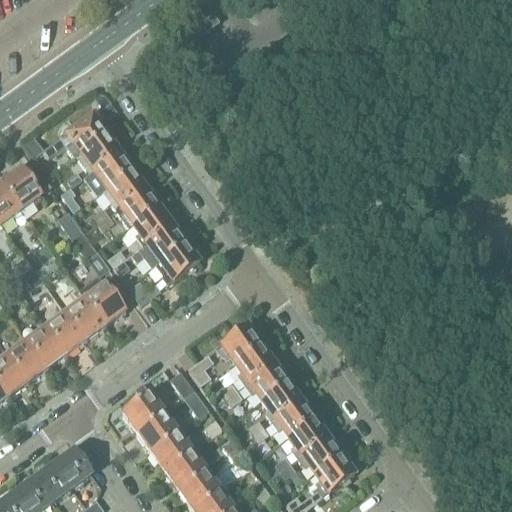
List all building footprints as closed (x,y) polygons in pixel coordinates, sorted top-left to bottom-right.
[(179,23),(179,24),(194,45),(202,39),(219,27),(213,19),(203,6),(179,23)] [(80,129),(43,156),(48,163),(48,164),(54,160),(56,158),(57,160),(67,153),(68,155),(75,164),(77,162),(78,161),(109,139),(101,128),(97,127),(92,120),(86,125),(85,123),(79,128),(80,129)] [(78,161),(77,162),(84,172),(90,180),(119,158),(113,150),(114,146),(109,139),(78,161)] [(90,180),(83,185),(96,203),(101,199),(134,174),(127,164),(123,164),(119,158),(90,180)] [(0,186),(21,216),(41,201),(20,172),(15,175),(16,176),(1,187),(0,186)] [(134,174),(101,199),(114,218),(117,215),(145,194),(140,187),(141,183),(134,174)] [(65,184),(70,191),(79,184),(74,178),(65,184)] [(21,216),(0,186),(0,228),(1,230),(21,216)] [(117,215),(114,218),(120,225),(128,236),(131,234),(161,211),(155,202),(150,200),(145,194),(117,215)] [(138,243),(126,252),(129,256),(131,260),(134,258),(140,253),(172,231),(167,223),(167,219),(161,211),(131,234),(137,242),(138,243)] [(101,214),(92,221),(96,228),(106,221),(101,214)] [(55,224),(70,245),(81,237),(66,216),(55,224)] [(111,228),(106,221),(96,228),(101,235),(111,228)] [(131,260),(137,269),(144,264),(151,274),(154,272),(157,269),(188,247),(181,238),(176,237),(172,231),(140,253),(134,258),(131,260)] [(96,257),(81,237),(70,245),(84,265),(96,257)] [(157,269),(154,272),(160,281),(160,284),(165,292),(167,290),(187,276),(188,278),(194,274),(192,272),(199,268),(194,261),(194,256),(188,247),(157,269)] [(51,259),(44,249),(33,257),(40,267),(51,259)] [(120,255),(107,265),(113,273),(123,266),(126,264),(120,255)] [(34,275),(39,283),(59,269),(51,259),(40,267),(42,269),(34,275)] [(23,260),(11,269),(18,279),(30,271),(23,260)] [(123,266),(113,273),(119,281),(129,274),(123,266)] [(0,292),(10,285),(2,274),(0,275),(0,292)] [(34,275),(22,283),(30,294),(41,286),(39,283),(34,275)] [(85,303),(84,304),(105,332),(105,331),(105,330),(120,319),(121,320),(125,318),(98,280),(78,295),(85,303)] [(140,287),(129,295),(140,310),(159,296),(154,290),(146,296),(140,287)] [(14,290),(3,297),(10,307),(21,300),(14,290)] [(105,332),(84,304),(64,318),(85,346),(86,345),(85,344),(101,333),(102,334),(105,332)] [(64,318),(45,332),(66,360),(66,359),(81,348),(82,348),(85,346),(64,318)] [(66,360),(45,332),(26,346),(47,374),(47,373),(62,362),(62,363),(66,360)] [(233,373),(264,350),(257,340),(251,339),(246,332),(240,337),(239,335),(233,340),(234,341),(215,355),(221,362),(222,363),(224,366),(227,364),(233,373)] [(26,346),(6,360),(27,388),(28,388),(27,387),(42,376),(43,377),(47,374),(26,346)] [(264,350),(233,373),(246,390),(273,370),(268,362),(269,358),(264,350)] [(27,388),(6,360),(0,364),(0,392),(7,403),(8,402),(7,401),(23,390),(24,391),(27,388)] [(206,361),(188,375),(199,390),(210,383),(203,374),(211,368),(206,361)] [(273,370),(246,390),(259,408),(289,385),(283,377),(278,376),(273,370)] [(179,377),(169,384),(183,403),(193,396),(179,377)] [(289,385),(259,408),(272,426),(299,406),(295,399),(295,394),(289,385)] [(230,390),(221,397),(226,405),(235,398),(230,390)] [(135,439),(163,418),(149,398),(121,419),(135,439)] [(240,404),(235,398),(226,405),(230,411),(240,404)] [(199,406),(190,413),(197,424),(207,416),(199,406)] [(299,406),(272,426),(285,444),(315,422),(309,413),(304,413),(299,406)] [(163,449),(178,438),(163,418),(135,439),(149,458),(163,449)] [(315,422),(285,444),(299,463),(326,443),(321,437),(322,431),(315,422)] [(203,434),(210,443),(220,437),(220,434),(213,426),(203,434)] [(247,434),(252,440),(262,433),(257,427),(247,434)] [(267,440),(262,433),(252,440),(257,447),(267,440)] [(163,449),(149,458),(163,478),(192,457),(178,438),(163,449)] [(326,443),(299,463),(312,481),(342,459),(335,450),(330,449),(326,443)] [(230,444),(221,451),(227,460),(237,453),(230,444)] [(245,463),(237,453),(227,460),(234,471),(245,463)] [(90,479),(72,454),(64,460),(65,461),(53,470),(70,494),(90,479)] [(192,457),(163,478),(177,497),(205,476),(192,457)] [(285,509),(287,511),(309,511),(322,503),(342,488),(343,490),(348,486),(347,484),(353,480),(348,473),(348,468),(342,459),(312,481),(319,491),(315,494),(315,497),(308,501),(299,508),(295,502),(285,509)] [(288,470),(284,464),(274,470),(278,477),(288,470)] [(70,494),(53,470),(42,478),(41,477),(33,483),(50,508),(70,494)] [(293,477),(288,470),(278,477),(284,484),(293,477)] [(205,476),(177,497),(188,511),(197,511),(220,496),(205,476)] [(44,511),(50,508),(33,483),(25,488),(26,490),(14,498),(23,511),(44,511)] [(263,493),(256,485),(247,492),(253,500),(263,493)] [(271,504),(263,493),(253,500),(261,511),(271,504)] [(231,511),(220,496),(197,511),(231,511)] [(23,511),(14,498),(2,507),(1,505),(0,506),(0,511),(23,511)]
